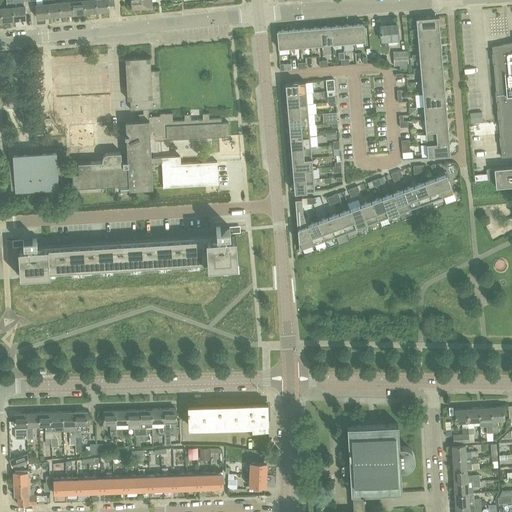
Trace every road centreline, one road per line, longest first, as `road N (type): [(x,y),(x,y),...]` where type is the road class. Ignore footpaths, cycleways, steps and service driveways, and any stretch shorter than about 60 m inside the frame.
road 1 (residential): [(0,387),(290,379)]
road 2 (residential): [(277,206),(0,222)]
road 3 (residential): [(0,39),(258,15)]
road 4 (residential): [(277,206),(258,15)]
road 5 (residential): [(290,379),(277,206)]
road 6 (residential): [(449,0),(462,156)]
road 7 (residential): [(290,379),(432,382)]
road 8 (residential): [(438,511),(432,382)]
road 9 (residential): [(286,507),(290,379)]
road 10 (residential): [(163,511),(286,507)]
